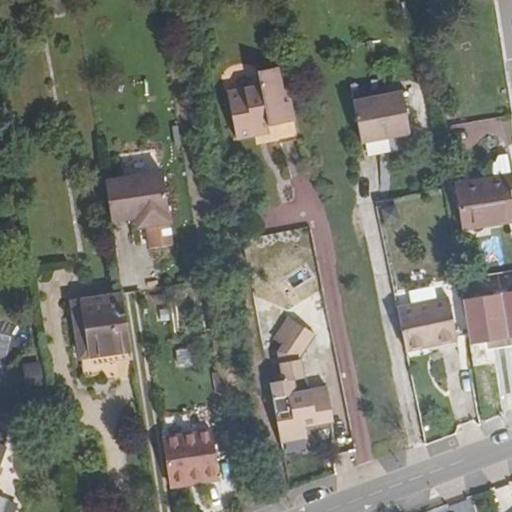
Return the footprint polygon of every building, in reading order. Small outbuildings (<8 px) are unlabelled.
[(42,15),(39,0),(33,0),(35,16),(42,15)] [(39,0),(42,15),(62,11),(60,0),(39,0)] [(278,119),(288,118),(280,84),(274,85),(269,63),(268,64),(278,119)] [(278,119),(268,64),(250,68),(253,83),(245,85),(253,124),(260,123),(278,119)] [(253,124),(245,85),(221,90),(231,136),(248,133),(247,126),(253,124)] [(390,134),(411,130),(403,89),(386,92),(354,99),(363,139),(390,134)] [(260,123),(253,124),(254,132),(261,130),(260,123)] [(390,134),(363,139),(365,145),(391,140),(390,134)] [(158,172),(150,174),(157,224),(169,223),(161,172),(158,172)] [(511,172),(454,182),(462,232),(511,222),(511,172)] [(157,224),(150,174),(125,177),(131,219),(136,218),(143,216),(145,226),(157,224)] [(131,219),(125,177),(121,178),(105,181),(111,222),(131,219)] [(143,216),(136,218),(137,228),(145,226),(143,216)] [(121,292),(80,298),(90,358),(131,351),(121,292)] [(458,341),(457,340),(449,298),(396,307),(404,345),(433,340),(434,345),(458,341)] [(300,375),(296,355),(312,330),(286,312),(270,334),(280,342),(274,350),(278,377),(267,379),(269,395),(286,392),(288,407),(272,410),(277,440),(303,435),(301,423),(309,421),(302,387),(292,389),(289,376),(300,375)] [(433,340),(404,345),(405,350),(434,345),(433,340)] [(21,364),(23,386),(40,385),(38,362),(21,364)] [(292,389),(302,387),(300,375),(289,376),(292,389)] [(302,387),(309,421),(329,417),(324,382),(302,387)] [(198,474),(199,479),(216,477),(210,434),(190,436),(196,474),(198,474)] [(196,474),(190,436),(165,440),(171,478),(196,474)] [(171,478),(165,440),(160,441),(166,478),(171,478)] [(197,480),(196,474),(171,478),(171,483),(197,480)]
